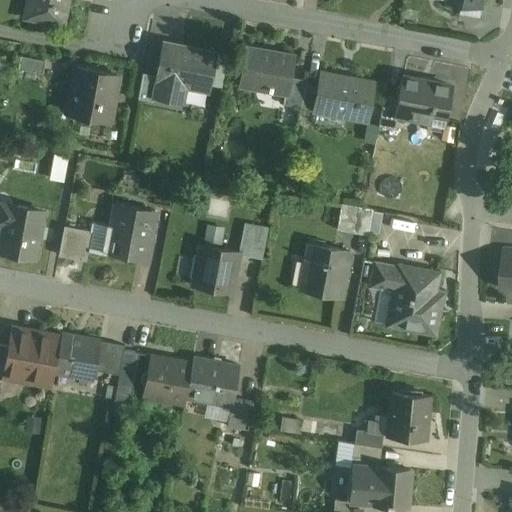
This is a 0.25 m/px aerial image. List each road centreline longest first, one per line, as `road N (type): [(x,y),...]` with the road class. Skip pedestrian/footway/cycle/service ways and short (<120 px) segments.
road 1 (residential): [(0,286),(465,363)]
road 2 (residential): [(209,0),(504,48)]
road 3 (residential): [(504,48),(474,207)]
road 4 (residential): [(465,363),(474,207)]
road 5 (residential): [(453,511),(465,363)]
